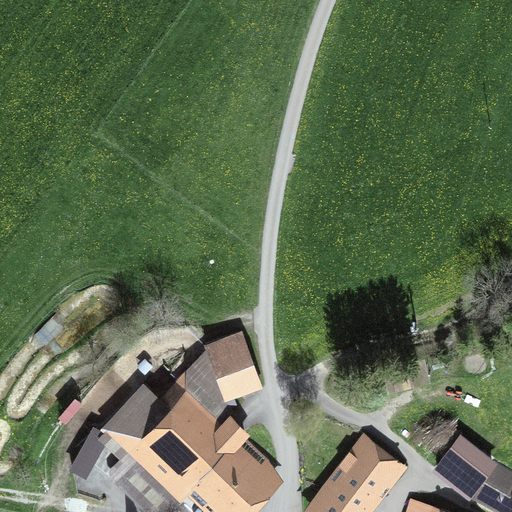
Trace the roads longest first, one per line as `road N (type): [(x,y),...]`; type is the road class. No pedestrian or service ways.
road 1 (unclassified): [(284,511),(262,270),(285,121),(324,0)]
road 2 (track): [(270,379),(400,338),(450,334),(511,275)]
